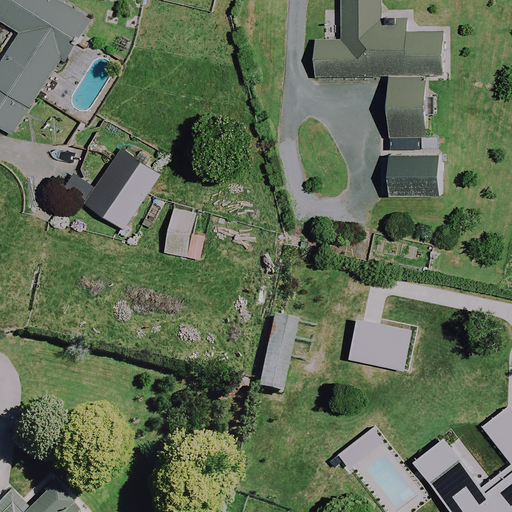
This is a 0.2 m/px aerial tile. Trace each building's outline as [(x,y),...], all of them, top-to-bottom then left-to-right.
[(93,21),(59,0),(0,0),(0,18),(24,34),(0,71),(0,125),(17,136),(66,59),(68,60),(93,21)] [(384,0),(347,0),(346,42),(319,41),(318,77),(394,80),(392,138),(429,139),(430,79),(445,79),(447,33),(412,32),(413,12),(384,11),(384,0)] [(154,157),(141,148),(137,154),(126,147),(100,189),(91,184),(81,199),(129,230),(164,175),(149,165),(154,157)] [(443,155),(391,153),(389,196),(441,198),(443,155)] [(200,214),(177,210),(168,252),(192,257),(200,214)] [(511,511),(511,406),(486,427),(511,460),(511,464),(491,481),(465,448),(462,451),(449,435),(416,461),(455,511),(511,511)] [(72,511),(48,488),(26,510),(10,495),(0,504),(0,511),(72,511)]
